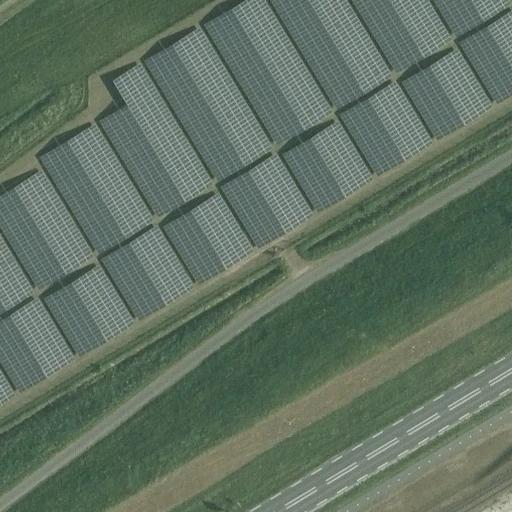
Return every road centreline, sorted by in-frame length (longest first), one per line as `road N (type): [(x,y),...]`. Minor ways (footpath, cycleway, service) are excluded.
road 1 (unclassified): [(511,160),(306,278),(0,506)]
road 2 (secondary): [(287,511),(511,377)]
